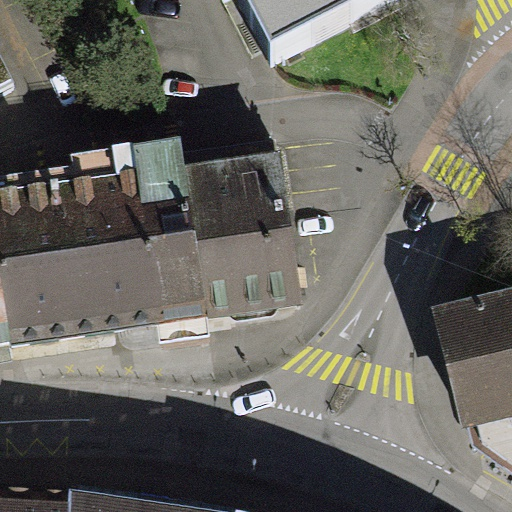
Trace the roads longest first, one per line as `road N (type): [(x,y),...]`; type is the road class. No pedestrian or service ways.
road 1 (residential): [(318,458),(450,177),(511,87)]
road 2 (residential): [(0,425),(119,423),(318,458)]
road 3 (residential): [(318,458),(426,511)]
